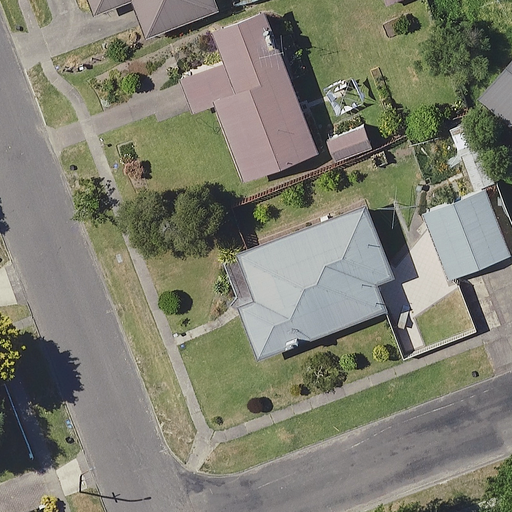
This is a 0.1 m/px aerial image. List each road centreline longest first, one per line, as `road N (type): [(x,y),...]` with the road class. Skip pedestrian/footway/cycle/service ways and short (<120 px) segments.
road 1 (residential): [(156,511),(0,103)]
road 2 (residential): [(316,511),(511,434)]
